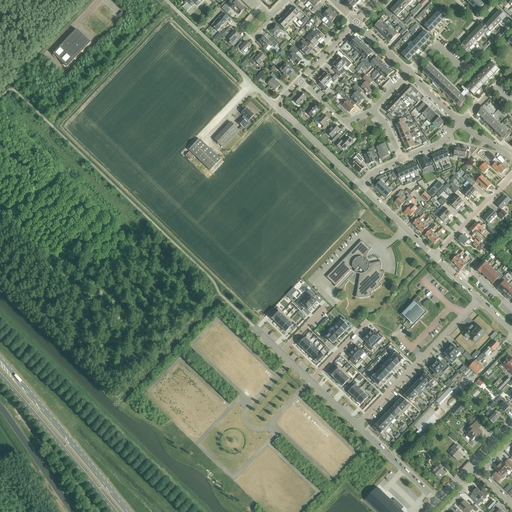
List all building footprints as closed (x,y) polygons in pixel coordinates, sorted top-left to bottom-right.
[(227,6),(230,8),(231,7),(239,15),(244,9),(236,1),(235,2),(232,0),(227,6)] [(320,0),(314,0),(311,3),(313,5),(312,7),(314,8),(312,11),(314,13),(319,8),(317,6),(321,1),(320,0)] [(347,0),(341,0),(346,3),(347,2),(353,8),(356,4),(352,0),(348,0),(347,0)] [(402,0),(400,0),(398,3),(404,9),(408,5),(402,0)] [(480,1),(474,8),(477,11),(484,5),(480,1)] [(398,3),(394,7),(400,13),(404,9),(398,3)] [(293,6),(289,10),(296,17),(300,13),(293,6)] [(400,13),(394,7),(390,11),(397,17),(400,13)] [(326,17),(328,19),(334,13),(330,9),(325,14),(323,12),(321,10),(317,14),(319,16),(318,17),(320,19),(322,20),(326,17)] [(386,9),(384,11),(389,17),(391,18),(393,16),(391,14),(386,9)] [(289,10),(285,14),(292,21),(296,17),(289,10)] [(439,11),(436,15),(442,21),(446,17),(439,11)] [(500,11),(496,15),(502,21),(504,18),(506,21),(508,19),(500,11)] [(216,21),(211,26),(217,31),(226,22),(225,21),(228,18),(223,13),(220,16),(216,20),(216,21)] [(334,13),(328,19),(330,21),(326,24),(331,28),(335,23),(333,21),(338,16),(334,13)] [(285,14),(282,18),(289,25),(292,21),(285,14)] [(378,31),(385,24),(383,21),(386,18),(383,15),(380,19),(381,20),(375,26),(374,27),(377,30),(378,28),(379,30),(378,31)] [(436,15),(432,19),(438,25),(442,21),(436,15)] [(496,15),(492,19),(498,24),(502,21),(496,15)] [(280,18),(277,21),(278,22),(285,29),(287,31),(288,29),(287,27),(289,25),(282,18),(281,19),(280,18)] [(432,19),(428,23),(434,29),(438,25),(432,19)] [(492,19),(488,22),(494,28),(498,24),(492,19)] [(488,22),(485,26),(484,26),(490,32),(491,32),(494,28),(488,22)] [(379,32),(382,34),(389,27),(391,25),(389,23),(387,25),(385,24),(378,31),(379,30),(380,31),(379,32)] [(434,29),(428,23),(424,27),(431,33),(434,29)] [(482,23),(478,28),(484,34),(484,33),(487,35),(490,32),(484,26),(485,26),(482,23)] [(271,33),(270,34),(274,37),(275,36),(277,36),(278,37),(281,34),(280,33),(282,31),(276,24),(269,31),(271,33)] [(387,37),(393,31),(389,27),(382,34),(382,35),(385,37),(386,36),(387,37),(386,38),(387,37)] [(478,28),(474,31),(480,37),(484,34),(478,28)] [(76,29),(53,54),(66,67),(90,42),(76,29)] [(422,33),(420,35),(427,41),(430,37),(421,29),(420,31),(422,33)] [(221,36),(224,39),(230,33),(227,30),(221,36)] [(231,42),(229,43),(233,46),(240,39),(238,37),(239,35),(235,31),(228,38),(231,42)] [(315,32),(312,36),(319,43),(325,37),(318,31),(316,33),(315,32)] [(393,31),(387,37),(388,38),(387,39),(390,42),(391,41),(397,35),(398,33),(396,32),(395,33),(393,31)] [(474,31),(471,35),(477,41),(480,37),(474,31)] [(308,41),(306,43),(313,49),(319,43),(312,36),(309,34),(306,37),(306,38),(308,40),(308,41)] [(417,39),(416,39),(423,45),(427,41),(420,35),(418,37),(416,36),(415,38),(417,39)] [(471,35),(467,39),(473,45),(477,41),(471,35)] [(263,49),(265,50),(269,46),(270,47),(272,47),(273,46),(275,47),(278,44),(272,38),(269,41),(264,36),(259,42),(264,47),(263,49)] [(350,45),(354,49),(361,41),(357,37),(350,45)] [(416,39),(413,43),(419,49),(423,45),(416,39)] [(467,39),(463,43),(469,49),(473,45),(467,39)] [(313,49),(306,43),(304,40),(301,42),(303,44),(298,50),(301,53),(303,51),(307,55),(313,49)] [(353,54),(355,55),(365,45),(361,41),(354,49),(356,51),(353,54)] [(235,48),(238,51),(240,48),(247,55),(250,53),(247,50),(251,47),(246,42),(242,46),(240,43),(235,48)] [(413,43),(409,47),(415,53),(419,49),(413,43)] [(463,43),(459,47),(465,53),(468,55),(472,51),(469,49),(463,43)] [(359,54),(361,56),(368,49),(365,45),(355,55),(356,57),(359,54)] [(289,58),(297,65),(299,63),(302,60),(296,55),(298,52),(293,47),(290,51),(293,54),(289,58)] [(409,47),(405,51),(412,57),(415,53),(409,47)] [(363,63),(365,65),(369,60),(367,58),(372,53),(368,49),(361,56),(364,58),(361,61),(363,63)] [(412,57),(405,51),(401,55),(408,61),(412,57)] [(264,64),(262,62),(266,58),(261,53),(257,58),(254,55),(250,60),(254,64),(256,62),(261,67),(264,64)] [(340,57),(336,61),(343,68),(346,65),(348,68),(352,64),(347,60),(345,62),(340,57)] [(372,66),(374,68),(381,61),(377,57),(372,62),(369,60),(365,65),(369,69),(372,66)] [(343,68),(336,61),(332,65),(337,70),(335,72),(339,77),(343,73),(341,71),(343,68)] [(373,73),(375,75),(385,64),(381,61),(374,68),(376,70),(373,73)] [(466,94),(469,91),(474,96),(499,69),(492,62),(463,92),(466,94)] [(280,70),(284,74),(283,75),(287,79),(294,71),(286,63),(280,70)] [(379,73),(382,75),(389,68),(385,64),(375,75),(376,76),(379,73)] [(463,97),(466,94),(463,92),(460,95),(429,65),(422,72),(459,107),(466,100),(463,97)] [(389,68),(382,75),(386,79),(393,72),(389,68)] [(325,72),(321,76),(329,83),(331,80),(334,83),(337,79),(333,75),(331,77),(325,72)] [(268,84),(275,91),(281,85),(275,80),(278,78),(273,73),(271,76),(273,78),(268,84)] [(329,83),(321,76),(317,80),(322,85),(320,87),(325,92),(328,88),(326,86),(329,83)] [(363,79),(366,82),(361,87),(369,94),(374,89),(370,85),(373,82),(366,76),(363,79)] [(353,88),(355,90),(352,92),(352,94),(354,95),(351,98),(359,105),(365,98),(360,94),(362,92),(356,85),(353,88)] [(407,85),(403,89),(413,99),(415,97),(412,94),(414,92),(417,95),(419,92),(412,85),(410,88),(407,85)] [(403,89),(400,93),(406,100),(409,97),(412,100),(413,99),(403,89)] [(289,100),(292,102),(294,100),(299,106),(307,98),(301,92),(296,97),(293,95),(289,100)] [(400,93),(396,97),(406,106),(407,105),(404,102),(406,100),(400,93)] [(342,96),(344,98),(347,101),(342,106),(350,113),(354,108),(353,107),(356,104),(347,96),(345,94),(342,96)] [(396,97),(392,101),(399,108),(401,105),(404,108),(406,106),(396,97)] [(392,101),(388,105),(398,114),(400,113),(397,110),(399,108),(392,101)] [(419,107),(417,109),(422,114),(429,108),(423,103),(419,107)] [(302,111),(305,114),(307,112),(313,117),(319,110),(314,105),(311,108),(310,107),(309,108),(307,106),(302,111)] [(398,114),(388,105),(385,109),(391,115),(394,113),(398,117),(399,116),(398,114)] [(477,114),(479,116),(485,110),(482,107),(477,112),(478,113),(477,114)] [(241,118),(237,123),(241,127),(245,122),(246,122),(248,120),(248,121),(254,115),(246,108),(241,113),(240,113),(244,116),(242,118),(241,118)] [(422,114),(427,120),(434,113),(429,108),(422,114)] [(479,116),(482,119),(488,113),(485,110),(479,116)] [(427,120),(433,125),(439,118),(434,113),(427,120)] [(482,119),(485,122),(491,116),(488,113),(482,119)] [(315,121),(315,123),(318,125),(320,123),(323,126),(321,127),(324,129),(329,124),(327,122),(329,119),(325,115),(321,119),(319,117),(315,121)] [(485,122),(489,125),(495,119),(491,116),(485,122)] [(396,125),(398,130),(410,125),(409,123),(406,124),(403,118),(398,121),(399,124),(396,125)] [(439,118),(433,125),(438,130),(444,123),(439,118)] [(489,125),(492,128),(498,122),(495,119),(489,125)] [(239,130),(236,128),(230,122),(214,139),(220,145),(222,147),(239,130)] [(492,128),(495,131),(501,125),(498,122),(492,128)] [(398,130),(400,135),(409,131),(408,128),(411,127),(414,126),(413,123),(410,125),(398,130)] [(331,140),(334,142),(338,137),(336,135),(340,130),(334,124),(327,132),(333,138),(331,140)] [(495,131),(498,134),(504,128),(501,125),(495,131)] [(498,134),(501,137),(507,131),(504,128),(498,134)] [(400,135),(402,140),(416,134),(415,132),(413,132),(410,134),(409,131),(400,135)] [(507,131),(501,137),(503,139),(504,138),(505,139),(510,134),(507,131)] [(402,140),(405,145),(413,141),(412,138),(417,136),(416,134),(402,140)] [(335,144),(339,148),(341,146),(345,149),(352,142),(350,140),(350,139),(347,137),(343,142),(340,140),(335,144)] [(188,150),(210,171),(220,160),(199,139),(188,150)] [(413,141),(405,145),(407,150),(419,145),(418,142),(414,144),(413,141)] [(378,153),(381,159),(389,155),(388,154),(387,152),(388,151),(385,144),(377,147),(379,152),(378,153)] [(454,157),(459,158),(461,148),(455,147),(455,151),(452,150),(450,158),(453,158),(454,157)] [(373,155),(375,154),(373,148),(368,149),(370,153),(364,155),(368,164),(375,161),(373,155)] [(461,148),(459,158),(465,159),(465,160),(468,161),(469,153),(466,153),(467,149),(461,148)] [(445,150),(441,152),(444,160),(449,158),(445,150)] [(185,156),(190,160),(194,156),(189,152),(185,156)] [(441,152),(436,154),(439,162),(444,160),(441,152)] [(487,156),(492,162),(496,158),(490,153),(487,156)] [(352,165),(359,173),(365,167),(361,163),(364,160),(359,154),(352,160),(354,162),(352,165)] [(439,162),(436,154),(431,156),(435,164),(439,162)] [(418,161),(422,170),(433,165),(430,159),(427,160),(426,157),(418,161)] [(492,167),(495,170),(498,173),(499,172),(502,174),(506,169),(501,165),(500,163),(499,165),(496,162),(492,167)] [(415,163),(411,165),(414,173),(419,171),(415,163)] [(487,166),(488,165),(485,163),(480,168),(484,173),(489,169),(487,166)] [(411,165),(406,167),(410,175),(414,173),(411,165)] [(406,167),(401,169),(405,177),(410,175),(406,167)] [(405,177),(401,169),(397,171),(400,179),(405,177)] [(470,184),(466,188),(473,195),(477,191),(472,186),(475,182),(471,178),(470,178),(467,175),(463,178),(470,184)] [(476,182),(478,184),(480,183),(482,185),(480,186),(483,188),(484,187),(487,190),(491,185),(481,176),(476,182)] [(375,187),(378,191),(385,184),(381,181),(375,187)] [(428,193),(433,197),(443,186),(439,181),(428,193)] [(450,185),(452,187),(457,191),(459,189),(454,185),(452,183),(450,185)] [(378,191),(382,195),(389,188),(385,184),(378,191)] [(389,188),(382,195),(386,198),(392,191),(389,188)] [(473,195),(466,188),(464,190),(462,188),(460,190),(469,199),(473,195)] [(398,199),(394,203),(397,206),(398,205),(400,207),(405,202),(402,199),(404,197),(400,193),(396,197),(398,199)] [(425,193),(421,196),(427,202),(431,198),(425,193)] [(456,195),(452,199),(460,206),(464,202),(456,195)] [(496,204),(502,209),(510,201),(504,196),(496,204)] [(460,206),(452,199),(448,203),(456,210),(460,206)] [(404,213),(407,215),(408,214),(410,216),(414,213),(416,215),(422,209),(420,206),(417,209),(413,204),(410,207),(404,213)] [(444,207),(441,211),(448,218),(452,214),(444,207)] [(413,224),(417,228),(423,223),(420,220),(425,215),(423,213),(425,211),(423,209),(418,214),(420,216),(413,224)] [(489,223),(497,215),(491,210),(483,218),(488,223),(487,225),(491,229),(493,227),(489,223)] [(432,215),(437,219),(439,217),(444,222),(448,218),(440,211),(437,215),(434,213),(432,215)] [(476,222),(473,226),(478,231),(481,234),(485,230),(484,230),(486,228),(483,226),(484,226),(484,225),(482,224),(480,226),(476,222)] [(423,223),(417,228),(422,233),(427,227),(423,223)] [(473,226),(469,230),(473,233),(471,235),(473,237),(474,238),(477,235),(476,233),(478,231),(473,226)] [(425,235),(430,240),(435,234),(430,230),(425,235)] [(435,234),(430,240),(434,244),(439,239),(435,234)] [(469,241),(469,240),(463,234),(458,239),(464,245),(466,243),(469,245),(471,243),(469,241)] [(371,296),(370,292),(375,290),(378,288),(382,284),(381,285),(379,282),(381,279),(383,275),(384,272),(380,271),(381,268),(381,264),(380,261),(380,262),(369,264),(369,263),(368,261),(367,260),(366,259),(365,260),(363,258),(371,249),(371,248),(370,250),(362,242),(328,277),(336,285),(335,286),(335,287),(345,276),(353,268),(356,270),(355,271),(356,272),(357,273),(358,274),(359,274),(356,297),(355,297),(359,298),(364,298),(368,297),(372,296),(371,296)] [(452,261),(456,266),(462,260),(457,256),(452,261)] [(462,260),(456,266),(461,270),(466,264),(462,260)] [(481,273),(482,274),(489,266),(484,261),(476,270),(480,274),(481,273)] [(485,276),(486,278),(493,270),(489,266),(482,274),(483,275),(482,276),(484,277),(485,276)] [(490,281),(495,276),(497,274),(496,272),(493,270),(486,278),(487,279),(486,279),(488,281),(489,280),(490,281)] [(497,274),(495,276),(497,279),(499,280),(503,276),(497,271),(496,272),(497,274)] [(501,291),(502,292),(509,285),(507,283),(509,281),(504,276),(500,281),(502,284),(497,289),(500,292),(501,291)] [(504,296),(505,297),(511,289),(511,287),(509,285),(502,292),(504,295),(504,296)] [(286,296),(289,299),(291,297),(293,295),(297,291),(294,288),(290,291),(288,294),(286,296)] [(308,293),(304,297),(313,306),(317,301),(314,298),(316,296),(309,290),(307,292),(308,293)] [(408,320),(403,325),(409,331),(427,312),(421,307),(419,302),(421,299),(418,296),(400,315),(406,320),(407,319),(408,320)] [(299,301),(297,303),(303,310),(305,307),(308,310),(313,306),(304,297),(299,302),(299,301)] [(275,313),(270,317),(275,322),(284,313),(277,306),(273,311),(275,313)] [(284,313),(275,322),(279,325),(287,317),(284,313)] [(287,317),(279,325),(283,329),(290,322),(289,322),(291,320),(287,317)] [(342,320),(338,325),(345,332),(349,327),(346,324),(348,322),(342,317),(340,319),(342,320)] [(290,322),(283,329),(286,332),(291,328),(293,330),(297,326),(295,323),(293,325),(290,322)] [(335,323),(332,327),(341,336),(345,332),(338,325),(335,323)] [(464,331),(463,332),(466,335),(464,336),(468,340),(469,339),(472,341),(476,337),(477,336),(479,333),(482,336),(485,332),(476,324),(473,327),(472,326),(470,328),(468,327),(467,328),(466,327),(463,330),(464,331)] [(332,327),(328,330),(329,331),(337,340),(341,336),(332,327)] [(329,331),(322,338),(326,342),(328,340),(333,344),(337,340),(329,331)] [(372,331),(368,335),(377,344),(383,337),(379,333),(377,335),(372,331)] [(368,335),(364,340),(367,343),(365,345),(371,351),(373,349),(373,348),(377,344),(368,335)] [(307,336),(299,345),(303,348),(309,342),(310,342),(311,340),(307,336)] [(478,358),(476,360),(478,363),(481,360),(481,361),(483,360),(487,356),(486,356),(491,351),(491,352),(493,350),(494,351),(499,345),(494,341),(478,358)] [(309,342),(303,348),(307,352),(313,345),(310,342),(309,342)] [(313,345),(307,352),(310,356),(317,349),(313,345)] [(453,345),(449,349),(456,356),(460,352),(462,354),(464,352),(464,351),(463,351),(460,347),(457,349),(453,345)] [(357,346),(353,351),(362,359),(368,353),(364,348),(362,351),(357,346)] [(317,349),(310,356),(314,359),(320,352),(317,349)] [(449,349),(444,354),(447,356),(445,358),(447,360),(451,364),(454,362),(458,358),(456,356),(449,349)] [(353,351),(349,355),(352,358),(350,360),(356,366),(362,359),(353,351)] [(395,351),(391,355),(400,363),(399,363),(400,363),(404,359),(395,351)] [(314,359),(313,359),(318,363),(324,356),(320,352),(314,359)] [(391,355),(387,359),(389,360),(396,367),(399,363),(400,363),(391,355)] [(501,364),(511,374),(511,366),(511,365),(511,364),(511,358),(509,355),(501,364)] [(389,360),(386,364),(393,370),(396,367),(389,360)] [(443,373),(449,367),(443,360),(441,362),(438,360),(434,364),(443,373)] [(469,368),(474,373),(476,375),(477,375),(484,368),(478,363),(476,360),(469,368)] [(334,370),(330,374),(334,378),(342,369),(336,363),(332,368),(334,370)] [(385,365),(382,367),(389,374),(393,370),(386,364),(385,365)] [(434,364),(430,369),(435,373),(433,375),(437,380),(439,377),(440,378),(444,374),(443,373),(434,364)] [(382,367),(379,371),(385,378),(389,374),(382,367)] [(342,369),(334,378),(338,382),(347,373),(342,369)] [(375,375),(382,381),(385,378),(379,371),(375,375)] [(457,372),(450,380),(453,382),(460,375),(457,372)] [(347,373),(338,382),(343,387),(347,382),(349,384),(353,380),(347,373)] [(373,373),(370,377),(379,385),(382,381),(375,375),(373,373)] [(425,373),(421,377),(422,377),(432,387),(434,385),(432,384),(434,382),(425,373)] [(432,387),(422,377),(418,381),(427,389),(429,387),(431,389),(432,387)] [(502,382),(497,388),(500,391),(505,385),(511,380),(508,377),(502,382)] [(476,382),(480,386),(484,382),(480,378),(476,382)] [(353,388),(348,392),(353,396),(360,389),(355,385),(357,383),(355,381),(352,383),(351,385),(353,388)] [(423,393),(423,392),(422,391),(425,387),(427,389),(418,381),(415,384),(423,393)] [(423,393),(415,384),(411,388),(420,396),(423,393)] [(360,389),(353,396),(357,400),(364,393),(365,391),(361,387),(360,389)] [(436,401),(440,405),(454,391),(450,387),(436,401)] [(420,396),(411,388),(408,392),(414,398),(418,395),(420,396)] [(471,394),(475,398),(480,393),(476,389),(471,394)] [(364,393),(357,400),(361,404),(364,401),(366,403),(372,398),(370,395),(365,391),(364,393)] [(411,402),(414,398),(408,392),(404,396),(411,402)] [(458,392),(448,402),(451,405),(452,405),(462,395),(458,392)] [(499,406),(505,412),(509,407),(502,400),(499,397),(497,400),(501,404),(499,406)] [(411,406),(402,398),(398,401),(407,410),(411,406)] [(398,401),(395,405),(403,413),(407,410),(398,401)] [(459,404),(452,412),(456,415),(463,408),(459,404)] [(395,405),(391,409),(400,417),(403,413),(395,405)] [(413,426),(423,435),(443,414),(439,409),(436,412),(431,407),(413,426)] [(391,409),(388,412),(395,419),(396,421),(400,417),(391,409)] [(395,419),(388,412),(384,416),(391,423),(395,419)] [(486,414),(489,417),(488,419),(491,422),(491,421),(493,424),(500,417),(495,412),(492,415),(488,412),(486,414)] [(384,416),(381,420),(388,426),(391,423),(384,416)] [(377,423),(386,432),(389,428),(388,426),(381,420),(377,423)] [(479,429),(481,426),(476,422),(468,430),(470,433),(467,436),(471,440),(477,435),(478,436),(482,432),(479,429)] [(373,427),(382,436),(384,433),(386,435),(388,433),(386,432),(377,423),(373,427)] [(451,454),(458,461),(463,455),(458,451),(460,449),(456,444),(451,449),(454,451),(451,454)] [(501,464),(499,466),(507,473),(509,471),(510,471),(511,471),(511,470),(511,468),(511,462),(508,459),(505,464),(502,461),(500,464),(501,464)] [(433,473),(430,476),(435,481),(438,477),(440,479),(445,474),(441,469),(443,467),(438,463),(437,464),(435,462),(432,466),(434,467),(436,470),(433,473)] [(507,473),(499,466),(497,468),(497,467),(495,469),(497,471),(493,476),(499,482),(502,479),(504,479),(505,478),(505,476),(507,473)] [(403,511),(401,510),(403,507),(395,499),(392,501),(378,487),(365,500),(377,511),(403,511)] [(472,493),(479,500),(484,495),(486,497),(488,494),(483,489),(481,492),(477,488),(472,493)] [(459,506),(464,511),(469,511),(473,509),(475,511),(476,511),(478,510),(473,505),(471,507),(464,501),(459,506)]
